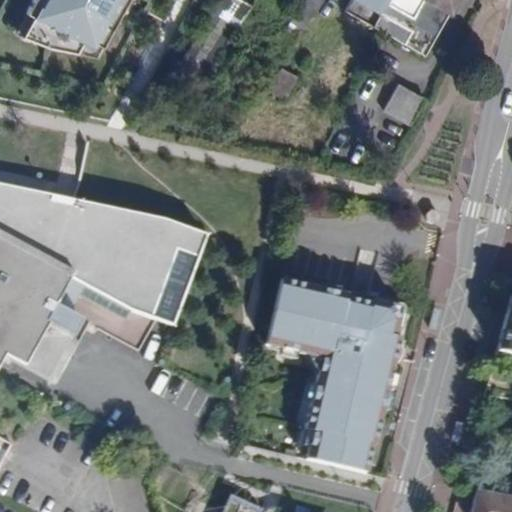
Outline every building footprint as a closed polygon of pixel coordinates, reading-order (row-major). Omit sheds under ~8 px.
[(30,18),(19,37),(45,48),(73,54),(79,44),(89,50),(93,44),(100,48),(126,0),(31,0),(23,14),(30,18)] [(219,0),(168,84),(193,99),(251,6),(240,0),(219,0)] [(304,0),(291,22),(302,30),(323,0),(304,0)] [(372,26),(374,25),(387,1),(387,0),(351,0),(345,12),(372,26)] [(376,28),(425,55),(454,0),(387,0),(387,1),(376,28)] [(372,26),(376,28),(387,1),(374,25),(372,26)] [(12,35),(19,37),(30,18),(23,14),(12,35)] [(79,44),(73,54),(95,58),(100,48),(93,44),(89,50),(79,44)] [(268,91),(284,99),(296,77),(281,69),(268,91)] [(388,114),(410,126),(424,99),(401,88),(388,114)] [(0,364),(3,360),(47,384),(81,323),(63,313),(72,296),(124,324),(129,315),(153,327),(169,332),(208,238),(165,221),(94,205),(0,185),(0,364)] [(431,224),(435,222),(437,218),(437,213),(434,211),(429,210),(425,212),(424,217),(426,222),(431,224)] [(310,432),(303,460),(363,474),(369,446),(371,446),(396,339),(391,338),(398,308),(368,301),(367,304),(343,298),(344,295),(279,280),(264,346),(319,358),(302,430),(310,432)] [(511,294),(511,295),(499,338),(509,340),(506,354),(511,355),(511,294)] [(511,511),(511,497),(475,490),(470,511),(511,511)]
